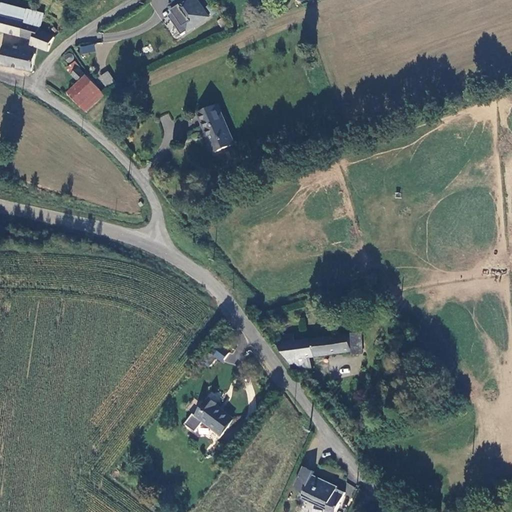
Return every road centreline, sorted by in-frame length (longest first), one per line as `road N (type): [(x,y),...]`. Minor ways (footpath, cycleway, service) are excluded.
road 1 (unclassified): [(150,245),(220,294),(395,511)]
road 2 (unclassified): [(150,245),(154,200),(139,176),(33,89),(67,42),(135,0)]
road 3 (unclassified): [(0,206),(150,245)]
